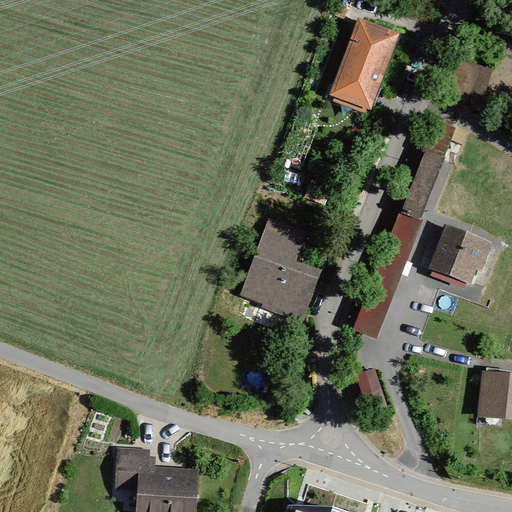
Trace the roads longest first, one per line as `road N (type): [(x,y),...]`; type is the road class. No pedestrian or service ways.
road 1 (residential): [(452,0),(323,348),(338,456)]
road 2 (residential): [(266,444),(0,349)]
road 3 (residential): [(506,511),(338,456)]
